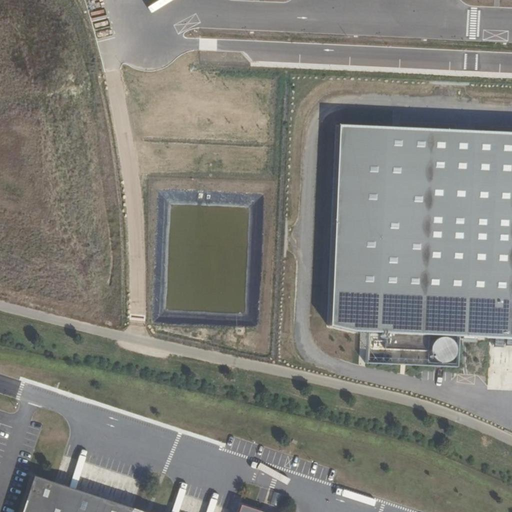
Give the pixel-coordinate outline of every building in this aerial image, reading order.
[(511,136),(339,128),(329,330),(353,336),(511,342),(511,136)] [(113,280),(118,267),(108,264),(104,277),(113,280)] [(122,282),(128,284),(133,270),(126,268),(122,282)] [(432,341),(431,365),(455,366),(456,342),(432,341)] [(237,511),(145,511),(33,476),(21,511),(267,511),(240,503),(237,511)]
